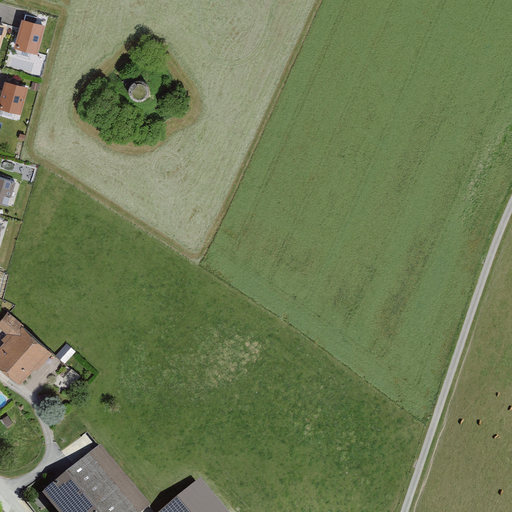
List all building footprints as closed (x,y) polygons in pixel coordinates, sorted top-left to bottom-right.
[(47,22),(24,16),(15,50),(38,56),(47,22)] [(8,23),(0,20),(0,49),(1,50),(8,23)] [(29,84),(6,78),(0,101),(0,106),(22,112),(29,84)] [(16,178),(0,173),(0,203),(7,206),(16,178)] [(54,350),(11,310),(0,322),(11,332),(0,344),(0,363),(9,372),(22,384),(54,350)] [(66,360),(75,348),(66,342),(58,355),(66,360)] [(144,511),(157,501),(100,439),(42,491),(61,511),(144,511)] [(234,511),(205,477),(161,511),(234,511)]
